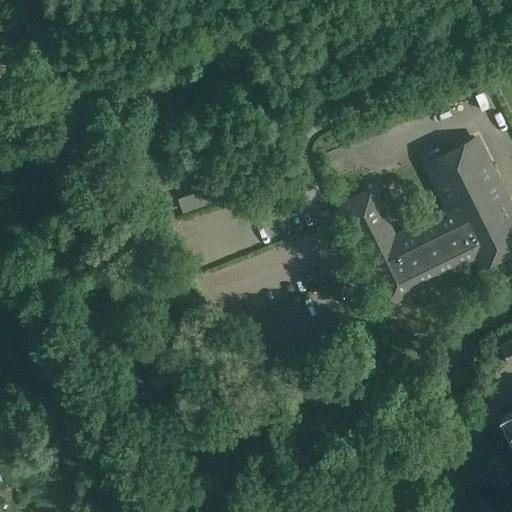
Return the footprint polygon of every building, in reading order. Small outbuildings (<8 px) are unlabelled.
[(421,162),(443,208),(394,232),(372,186),(338,203),(365,256),(371,269),(384,295),(389,305),(472,264),(474,270),(511,252),(511,202),(478,134),(421,162)] [(391,225),(428,207),(415,181),(378,199),(391,225)] [(178,200),(183,215),(224,200),(219,186),(178,200)] [(225,339),(246,385),(269,374),(248,328),(225,339)] [(511,338),(500,344),(509,363),(511,361),(511,338)] [(511,411),(500,417),(511,442),(511,411)] [(1,474),(11,486),(42,459),(31,447),(1,474)]
